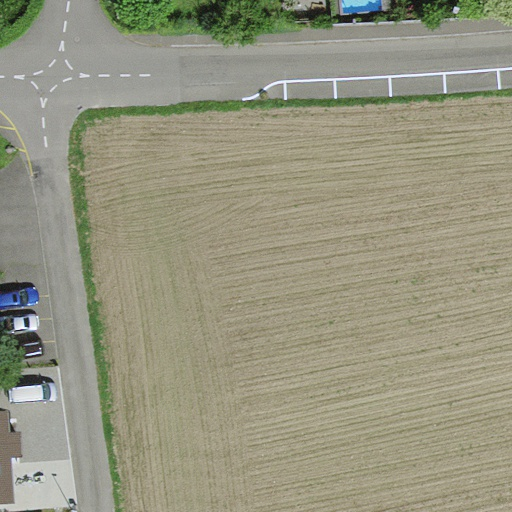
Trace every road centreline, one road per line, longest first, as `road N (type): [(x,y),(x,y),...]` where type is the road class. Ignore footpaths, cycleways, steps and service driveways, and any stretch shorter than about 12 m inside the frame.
road 1 (residential): [(53,75),(511,61)]
road 2 (residential): [(53,75),(44,148),(96,511)]
